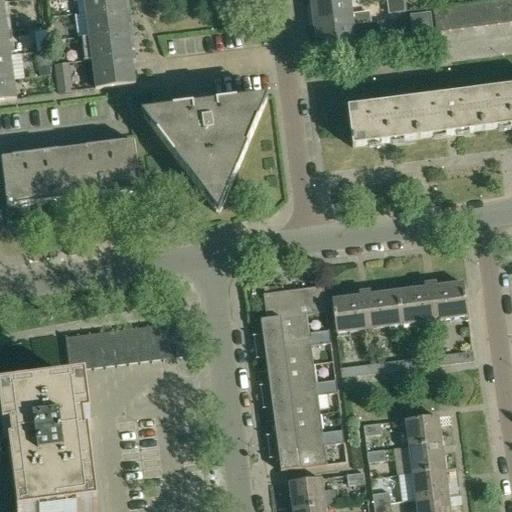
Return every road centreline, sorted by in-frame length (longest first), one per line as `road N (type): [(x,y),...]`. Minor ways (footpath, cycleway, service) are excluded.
road 1 (unclassified): [(241,511),(208,263)]
road 2 (residential): [(310,246),(277,0)]
road 3 (unclassified): [(511,429),(481,220)]
road 4 (tertiary): [(0,293),(208,263)]
road 5 (tertiary): [(310,246),(481,220)]
